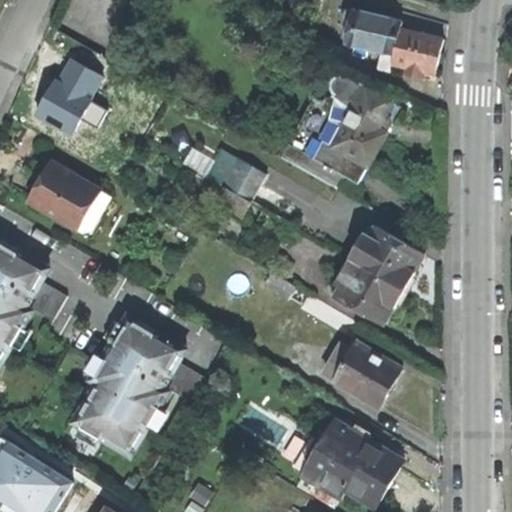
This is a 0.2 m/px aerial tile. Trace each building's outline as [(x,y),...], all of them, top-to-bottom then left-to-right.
[(414,76),(416,67),(431,70),(436,48),(439,35),(397,27),(398,19),(348,9),(341,41),(377,49),(374,67),(381,68),(388,69),(390,61),(404,65),(402,73),(414,76)] [(328,52),(335,40),(313,28),(307,40),(328,52)] [(280,155),(347,193),(371,149),(380,132),(384,131),(397,103),(393,100),(371,89),(368,88),(354,78),(345,72),(341,74),(336,71),(328,76),(326,85),(330,90),(329,94),(324,99),(318,101),(311,98),(280,155)] [(288,223),(297,207),(255,184),(263,170),(237,155),(220,184),(222,185),(246,199),(288,223)] [(27,203),(85,237),(109,197),(51,163),(38,185),(27,203)] [(236,217),(246,199),(222,185),(212,203),(236,217)] [(361,230),(346,255),(401,287),(409,275),(412,270),(409,268),(418,251),(372,223),(366,233),(361,230)] [(0,364),(34,313),(28,309),(52,273),(0,238),(0,364)] [(383,313),(388,305),(390,305),(401,287),(346,255),(331,281),(335,285),(330,294),(378,322),(383,313)] [(285,295),(292,283),(269,270),(262,282),(285,295)] [(167,390),(163,388),(185,348),(125,314),(107,347),(89,380),(94,384),(73,421),(131,455),(167,390)] [(330,377),(376,403),(388,383),(398,365),(352,339),(347,346),(339,341),(322,369),(332,374),(330,377)] [(343,486),(372,502),(384,481),(399,455),(330,417),(309,452),(300,448),(291,461),(301,467),(298,471),(337,495),(343,486)] [(0,511),(70,511),(80,497),(88,485),(54,465),(0,431),(0,511)] [(128,511),(107,498),(98,511),(128,511)]
